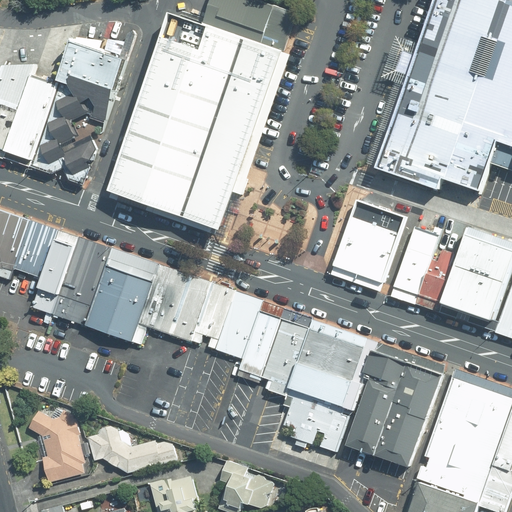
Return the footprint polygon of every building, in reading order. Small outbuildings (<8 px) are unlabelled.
[(299,10),(268,0),(215,0),(207,25),(285,51),(299,10)] [(511,0),(432,0),(429,10),(418,41),(413,58),(409,67),(406,77),(374,169),(402,179),(434,189),(437,180),(454,185),(466,188),(477,192),(487,163),(498,167),(511,171),(511,170),(511,0)] [(283,55),(169,16),(165,29),(108,194),(222,232),(283,55)] [(127,61),(80,45),(69,78),(116,94),(127,61)] [(0,150),(3,152),(32,65),(1,67),(0,71),(0,150)] [(56,87),(28,77),(3,152),(31,161),(56,88),(56,87)] [(116,95),(71,79),(66,92),(56,88),(31,161),(54,170),(67,154),(76,168),(99,150),(85,129),(80,132),(72,120),(96,104),(108,122),(116,95)] [(407,217),(355,200),(333,267),(384,284),(407,217)] [(0,268),(1,268),(14,270),(26,232),(0,222),(0,268)] [(511,264),(511,242),(469,227),(453,267),(439,303),(490,321),(511,264)] [(54,242),(26,232),(14,270),(42,279),(54,242)] [(394,293),(417,301),(438,240),(416,233),(394,293)] [(73,249),(54,242),(42,279),(31,309),(51,315),(73,249)] [(106,260),(73,249),(51,315),(84,326),(106,260)] [(153,276),(106,260),(84,326),(131,342),(137,324),(153,276)] [(417,301),(437,309),(439,303),(453,267),(432,260),(417,301)] [(206,293),(153,276),(137,324),(190,342),(193,332),(206,293)] [(511,285),(498,324),(511,328),(511,285)] [(232,302),(206,293),(193,332),(218,340),(232,302)] [(257,311),(232,302),(218,340),(214,351),(242,359),(257,311)] [(264,381),(284,320),(257,311),(242,359),(237,372),(264,381)] [(379,351),(284,320),(264,381),(263,384),(296,395),(357,416),(379,351)] [(441,373),(379,351),(345,451),(405,469),(441,373)] [(511,407),(511,399),(452,378),(418,483),(478,503),(511,407)] [(345,451),(357,416),(296,395),(283,432),(345,453),(345,451)] [(40,436),(50,481),(89,473),(75,406),(23,416),(27,438),(40,436)] [(511,463),(511,407),(478,503),(477,506),(493,511),(504,511),(511,491),(511,481),(510,470),(511,463)] [(128,429),(91,438),(96,460),(115,456),(120,474),(178,460),(173,439),(133,448),(128,429)] [(266,511),(279,479),(230,461),(222,482),(229,485),(220,510),(225,511),(243,511),(246,505),(265,511),(266,511)] [(198,511),(188,474),(151,484),(158,511),(198,511)] [(478,503),(418,483),(408,511),(475,511),(477,506),(478,503)]
